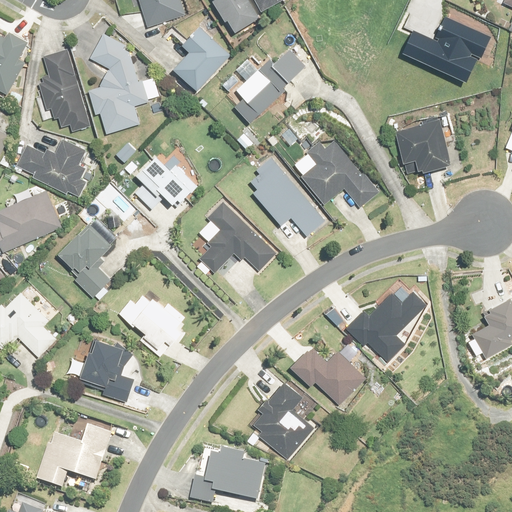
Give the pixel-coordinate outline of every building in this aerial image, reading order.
[(189,14),(184,0),(141,0),(149,27),(189,14)] [(216,0),(214,1),(227,21),(230,20),(237,31),(258,18),(246,0),(216,0)] [(256,0),(263,11),(282,0),(256,0)] [(402,31),(392,53),(455,81),(467,55),(476,59),(485,39),(437,18),(427,42),(402,31)] [(199,89),(232,54),(201,25),(185,43),(192,50),(175,68),(199,89)] [(10,33),(7,38),(0,34),(0,89),(8,93),(24,62),(19,59),(27,42),(10,33)] [(134,105),(139,104),(140,108),(147,105),(146,102),(150,100),(150,98),(161,95),(155,76),(138,81),(131,52),(124,48),(126,44),(105,33),(92,57),(110,68),(100,86),(89,89),(96,114),(101,112),(108,134),(140,125),(134,105)] [(71,125),(73,132),(92,126),(68,48),(44,55),(50,74),(42,76),(43,81),(39,82),(47,108),(52,107),(55,120),(60,119),(63,127),(71,125)] [(291,49),(275,63),(269,56),(260,64),(254,56),(239,69),(249,80),(240,88),(247,96),(237,105),(251,122),(292,84),(290,82),(306,67),(291,49)] [(24,96),(12,90),(8,98),(20,104),(24,96)] [(0,101),(0,155),(10,137),(0,131),(0,108),(3,103),(0,101)] [(453,163),(444,127),(451,125),(449,117),(398,129),(406,161),(418,158),(421,170),(453,163)] [(69,193),(71,191),(81,196),(89,182),(84,179),(89,169),(81,164),(88,150),(64,137),(56,152),(49,148),(46,154),(30,146),(19,166),(69,193)] [(362,174),(335,142),(328,148),(321,140),(308,152),(317,162),(302,175),(326,203),(344,188),(362,209),(381,193),(364,173),(362,174)] [(138,151),(129,142),(118,153),(126,162),(138,151)] [(168,161),(159,153),(139,173),(147,182),(137,192),(154,208),(168,195),(175,202),(195,182),(171,158),(168,161)] [(283,225),(293,216),(309,235),(327,219),(273,157),(258,170),(261,173),(252,180),(259,189),(255,192),(283,225)] [(48,189),(0,208),(0,219),(1,222),(0,221),(0,240),(5,252),(63,228),(48,189)] [(210,216),(213,219),(201,230),(210,239),(209,240),(213,244),(201,256),(205,260),(199,266),(206,273),(212,268),(215,272),(235,253),(241,259),(245,256),(260,271),(277,253),(226,201),(210,216)] [(60,252),(75,267),(78,265),(80,268),(75,273),(79,276),(76,279),(93,296),(111,278),(100,266),(105,260),(101,256),(112,245),(90,222),(60,252)] [(41,296),(34,303),(22,291),(6,306),(3,303),(0,306),(0,347),(16,332),(39,356),(61,335),(56,329),(52,332),(46,326),(58,314),(41,296)] [(394,292),(371,315),(365,309),(348,327),(365,344),(368,340),(388,360),(406,343),(398,335),(429,305),(415,291),(404,302),(394,292)] [(155,296),(152,300),(145,294),(137,303),(132,299),(121,312),(135,325),(137,323),(147,332),(141,338),(158,353),(169,340),(172,343),(183,329),(179,325),(186,317),(169,302),(166,306),(155,296)] [(469,356),(486,355),(488,358),(511,344),(511,337),(511,296),(491,307),(493,310),(485,315),(490,324),(474,332),(477,337),(467,340),(469,356)] [(345,319),(335,307),(327,312),(337,325),(345,319)] [(133,355),(135,351),(99,338),(94,351),(90,350),(81,375),(104,383),(102,388),(104,389),(102,393),(127,402),(142,358),(133,355)] [(313,351),(309,348),(292,366),(312,385),(316,381),(341,405),(368,377),(340,351),(330,361),(316,348),(313,351)] [(264,411),(259,417),(257,415),(251,422),(261,431),(259,433),(289,461),(318,426),(307,416),(304,419),(293,410),(305,395),(286,379),(271,398),(269,397),(260,408),(264,411)] [(387,390),(378,381),(371,389),(379,398),(387,390)] [(84,443),(54,433),(38,478),(63,486),(69,470),(96,480),(113,432),(90,425),(84,443)] [(213,452),(208,477),(196,474),(191,498),(216,504),(218,494),(209,493),(211,483),(214,483),(213,489),(260,499),(267,464),(245,459),(246,452),(222,447),(221,454),(213,452)] [(43,511),(47,504),(20,493),(12,511),(11,511),(10,511),(43,511)]
